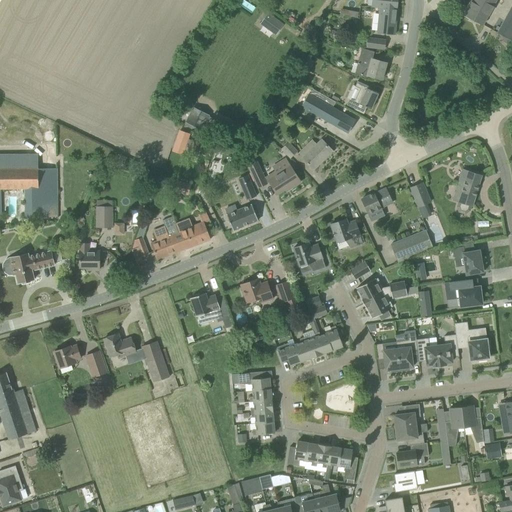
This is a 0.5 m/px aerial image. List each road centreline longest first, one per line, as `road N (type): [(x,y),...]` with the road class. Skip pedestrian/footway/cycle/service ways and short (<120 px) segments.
road 1 (tertiary): [(0,328),(199,260),(397,163)]
road 2 (residential): [(369,360),(286,385),(288,426),(377,439)]
road 3 (tertiary): [(397,163),(391,90),(416,0)]
road 4 (residential): [(377,403),(511,379)]
